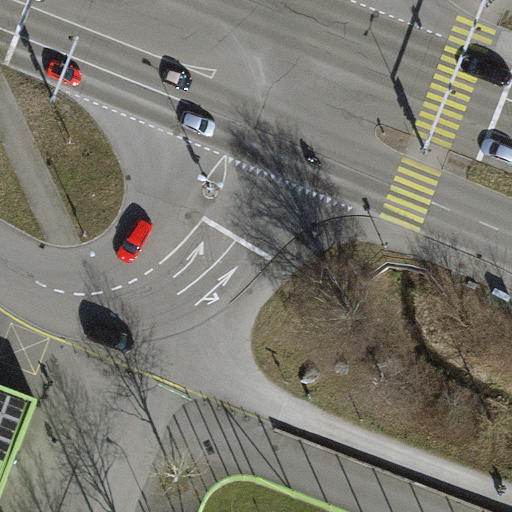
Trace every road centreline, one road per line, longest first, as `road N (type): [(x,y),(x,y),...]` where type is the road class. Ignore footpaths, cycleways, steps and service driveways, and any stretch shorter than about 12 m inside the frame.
road 1 (secondary): [(236,125),(511,239)]
road 2 (secondary): [(0,33),(236,125)]
road 3 (secondary): [(511,103),(283,15)]
